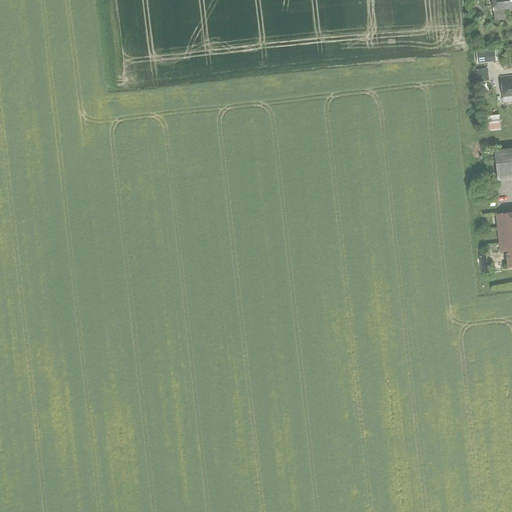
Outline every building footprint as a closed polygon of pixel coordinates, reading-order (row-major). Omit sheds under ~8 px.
[(511,0),(496,0),(498,15),(511,13),(511,0)] [(476,62),(495,61),(495,49),(475,50),(476,62)] [(477,68),(477,81),(488,80),(487,68),(477,68)] [(484,115),(485,130),(500,129),(499,115),(484,115)] [(511,151),(498,153),(500,174),(511,173),(511,151)] [(511,215),(500,217),(504,254),(511,253),(511,263),(511,215)]
